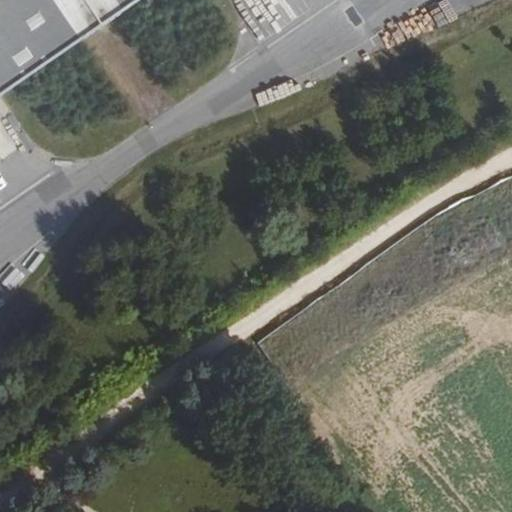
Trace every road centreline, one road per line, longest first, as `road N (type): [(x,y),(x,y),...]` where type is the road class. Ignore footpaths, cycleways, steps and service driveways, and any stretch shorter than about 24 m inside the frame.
road 1 (track): [(511,153),(242,326)]
road 2 (unclassified): [(242,326),(0,500)]
road 3 (track): [(396,511),(242,326)]
